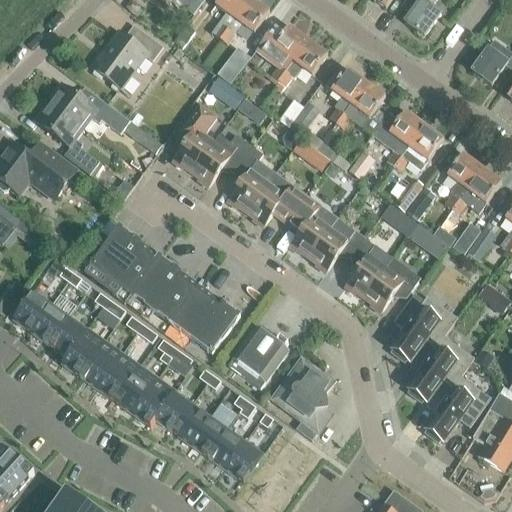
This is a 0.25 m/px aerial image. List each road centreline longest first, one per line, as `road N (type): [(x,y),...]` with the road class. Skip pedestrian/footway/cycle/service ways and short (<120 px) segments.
road 1 (residential): [(375,449),(351,330),(159,188)]
road 2 (residential): [(177,511),(66,442),(0,385)]
road 3 (residential): [(425,87),(308,0)]
road 4 (residential): [(0,98),(103,0)]
